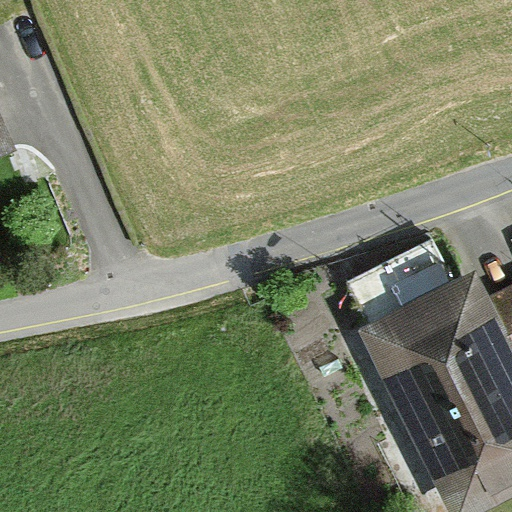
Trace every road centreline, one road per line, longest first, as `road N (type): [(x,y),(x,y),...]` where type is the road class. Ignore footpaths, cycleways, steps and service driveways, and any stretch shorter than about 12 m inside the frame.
road 1 (residential): [(0,322),(199,279),(511,176)]
road 2 (unknown): [(143,291),(23,12)]
